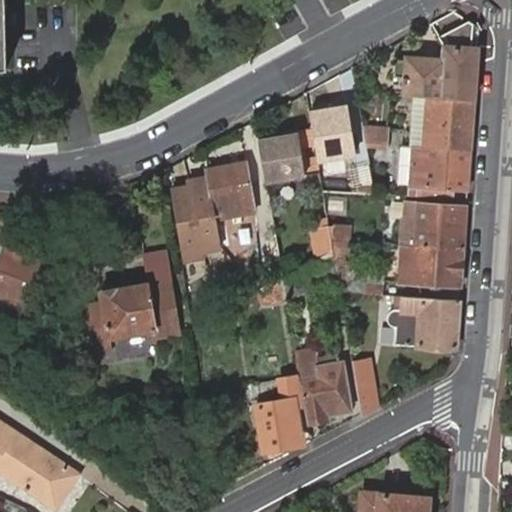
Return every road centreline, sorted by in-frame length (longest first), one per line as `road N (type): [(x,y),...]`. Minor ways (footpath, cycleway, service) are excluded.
road 1 (residential): [(416,0),(153,145),(74,171),(0,176)]
road 2 (tertiary): [(502,0),(470,403)]
road 3 (residential): [(470,403),(441,399),(224,511)]
